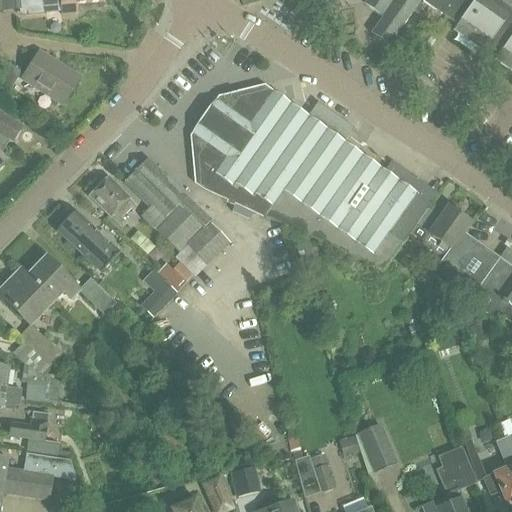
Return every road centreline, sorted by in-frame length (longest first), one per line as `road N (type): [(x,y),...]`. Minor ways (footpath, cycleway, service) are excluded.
road 1 (unclassified): [(511,199),(202,0)]
road 2 (residential): [(0,234),(110,118),(202,0)]
